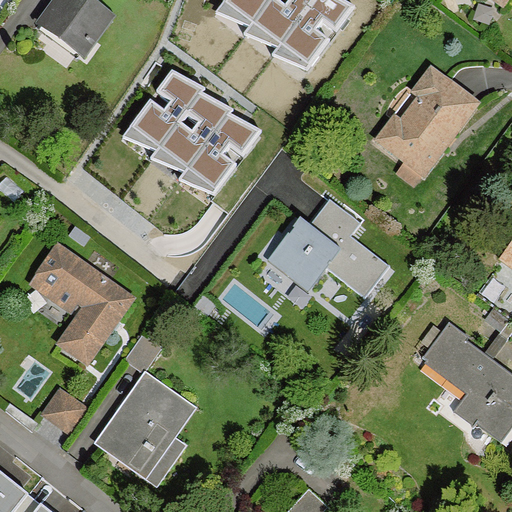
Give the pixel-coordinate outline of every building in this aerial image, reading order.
[(117,22),(87,0),(61,0),(41,27),(88,62),(117,22)] [(224,0),(254,22),(270,0),(224,0)] [(270,0),(254,22),(282,42),(315,0),(270,0)] [(357,6),(346,0),(315,0),(282,42),(312,64),(357,6)] [(485,0),(501,12),(509,0),(485,0)] [(206,89),(173,70),(132,126),(160,147),(203,92),(206,89)] [(433,71),(377,146),(426,183),(483,109),(433,71)] [(234,110),(203,92),(160,147),(189,168),(231,114),(234,110)] [(263,132),(231,114),(189,168),(218,191),(263,132)] [(311,228),(304,223),(271,264),(308,293),(328,268),(368,299),(390,271),(349,238),(359,225),(331,203),(311,228)] [(511,241),(498,262),(511,272),(511,241)] [(60,348),(91,369),(137,301),(59,249),(33,289),(79,320),(60,348)] [(511,377),(446,328),(420,363),(465,397),(452,414),(497,447),(511,427),(511,377)] [(145,335),(126,360),(143,372),(161,347),(145,335)] [(199,410),(147,374),(98,445),(157,486),(186,444),(178,439),(199,410)] [(90,413),(63,392),(44,416),(71,437),(90,413)] [(14,511),(28,494),(0,472),(0,511),(14,511)] [(51,511),(28,494),(14,511),(51,511)] [(325,511),(307,494),(290,511),(325,511)]
